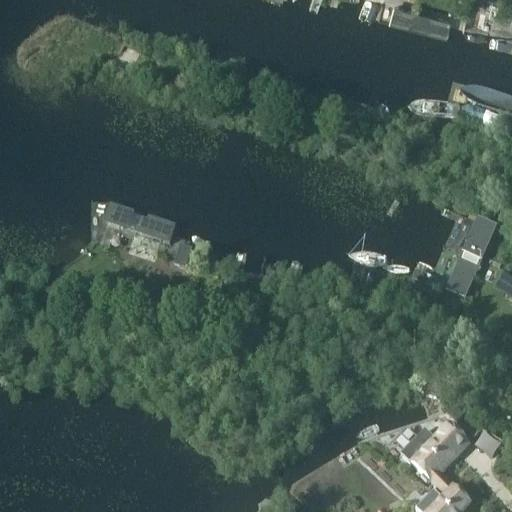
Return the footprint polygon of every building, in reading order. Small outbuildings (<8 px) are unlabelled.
[(382,1),(376,26),(448,45),(454,20),(382,1)] [(108,201),(102,222),(171,247),(178,225),(108,201)] [(494,230),(474,224),(460,252),(480,260),(494,230)] [(194,254),(195,252),(182,249),(176,270),(189,274),(190,268),(194,254)] [(423,287),(428,277),(416,272),(412,282),(423,287)] [(440,294),(444,286),(430,280),(426,288),(440,294)] [(450,414),(459,424),(467,416),(458,406),(450,414)] [(462,442),(447,427),(433,442),(424,433),(401,458),(438,493),(445,486),(438,479),(456,461),(450,455),(462,442)] [(452,492),(445,486),(438,493),(445,499),(432,511),(464,511),(469,507),(452,492)]
